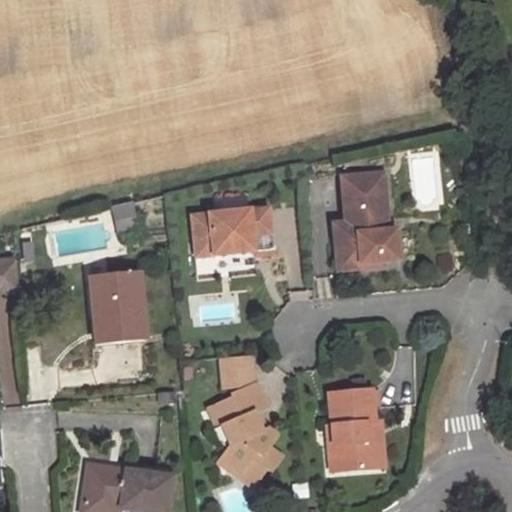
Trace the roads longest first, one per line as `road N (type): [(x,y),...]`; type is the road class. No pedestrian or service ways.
road 1 (residential): [(304,347),(302,313),(495,295),(470,378),(468,462)]
road 2 (track): [(495,295),(495,185),(452,0)]
